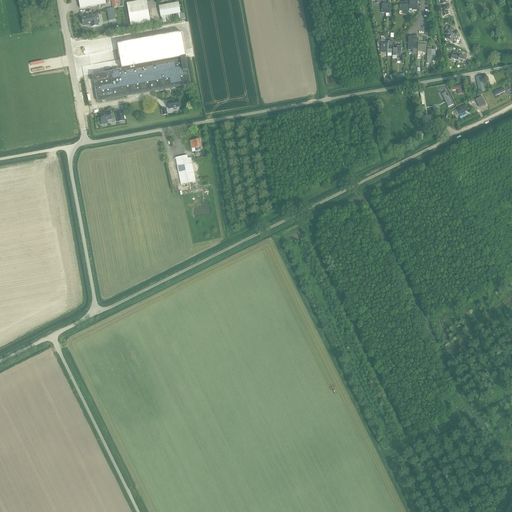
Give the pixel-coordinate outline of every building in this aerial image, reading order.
[(78,0),(80,8),(106,3),(105,0),(78,0)] [(146,0),(144,0),(127,3),(131,26),(150,22),(146,0)] [(180,13),(179,2),(159,6),(161,17),(180,13)] [(114,8),(107,9),(108,17),(115,16),(114,8)] [(180,13),(161,17),(162,23),(182,20),(180,13)] [(98,15),(91,16),(90,16),(90,17),(87,17),(86,17),(82,17),(82,16),(83,23),(83,24),(84,24),(85,25),(86,25),(91,24),(91,25),(92,26),(93,26),(94,26),(98,26),(98,23),(99,23),(98,15)] [(92,73),(92,81),(94,81),(95,87),(96,92),(96,96),(98,102),(151,92),(191,85),(186,57),(181,32),(117,44),(122,69),(98,74),(92,73)] [(448,37),(447,40),(448,40),(453,42),(456,43),(458,36),(455,35),(451,34),(450,36),(449,37),(448,37)] [(52,39),(27,44),(30,60),(55,55),(52,39)] [(458,61),(458,59),(459,57),(460,54),(453,52),(451,59),(458,61)] [(476,78),(478,93),(484,92),(482,77),(476,78)] [(450,87),(450,91),(457,90),(457,92),(458,94),(462,94),(461,92),(460,85),(450,87)] [(503,92),(505,92),(503,88),(494,92),(495,96),(503,92)] [(453,103),(446,91),(443,93),(449,105),(453,103)] [(475,100),(479,108),(485,104),(481,97),(475,100)] [(169,110),(180,108),(178,100),(167,102),(169,110)] [(466,110),(464,105),(454,110),(452,115),(456,112),(457,115),(466,110)] [(101,122),(112,120),(110,111),(106,112),(106,113),(100,114),(101,122)] [(123,111),(116,113),(117,122),(125,121),(123,111)] [(200,140),(193,141),(190,141),(191,149),(195,148),(195,152),(201,150),(201,147),(200,140)] [(193,169),(192,164),(191,158),(186,159),(185,156),(175,158),(178,173),(181,185),(195,182),(193,169)]
